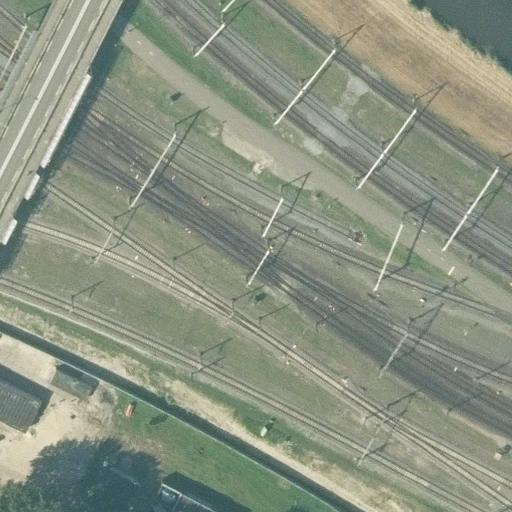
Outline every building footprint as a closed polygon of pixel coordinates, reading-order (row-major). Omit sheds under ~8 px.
[(91,386),(55,368),(48,381),(85,399),(91,386)] [(0,416),(24,429),(39,399),(0,378),(0,416)] [(78,411),(91,418),(94,411),(82,404),(78,411)] [(102,486),(126,498),(136,478),(112,466),(102,486)] [(226,511),(180,488),(167,511),(226,511)]
